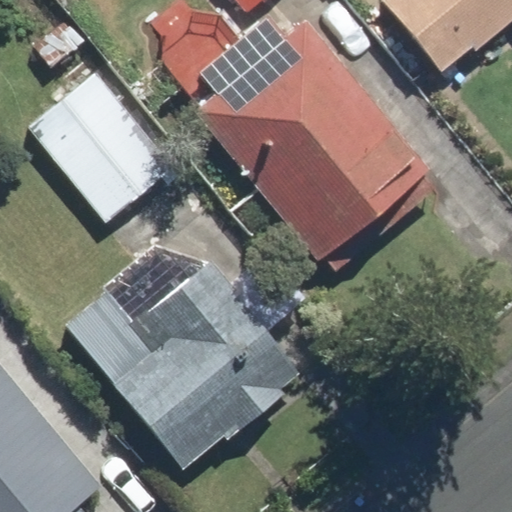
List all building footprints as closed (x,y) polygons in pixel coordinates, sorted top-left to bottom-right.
[(248,0),(226,0),(235,11),(248,0)] [(511,0),(380,0),(365,14),(425,84),(503,16),(511,26),(511,0)] [(29,53),(60,89),(15,128),(104,231),(175,170),(92,74),(97,69),(61,26),(29,53)] [(418,196),(291,29),(181,113),(307,280),(418,196)] [(167,236),(51,332),(171,474),(286,377),(167,236)] [(328,310),(285,313),(288,367),(331,364),(328,310)] [(0,511),(74,511),(95,495),(0,384),(0,511)]
